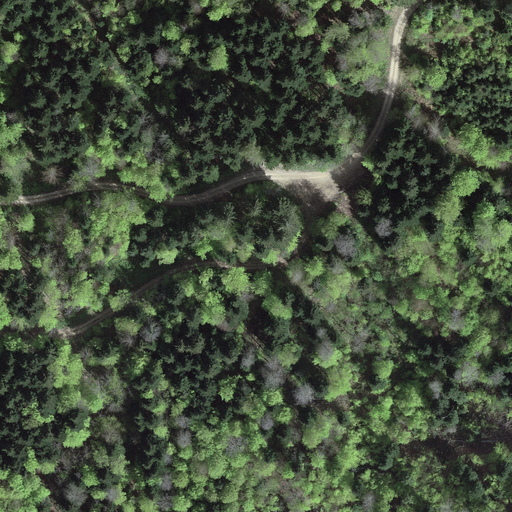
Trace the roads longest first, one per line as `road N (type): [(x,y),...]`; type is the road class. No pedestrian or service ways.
road 1 (track): [(420,0),(402,28),(375,134),(358,159),(332,176),(316,182),(261,175),(193,198),(98,182),(0,198)]
road 2 (track): [(0,329),(68,332),(191,264),(286,259),(309,226),(316,182)]
